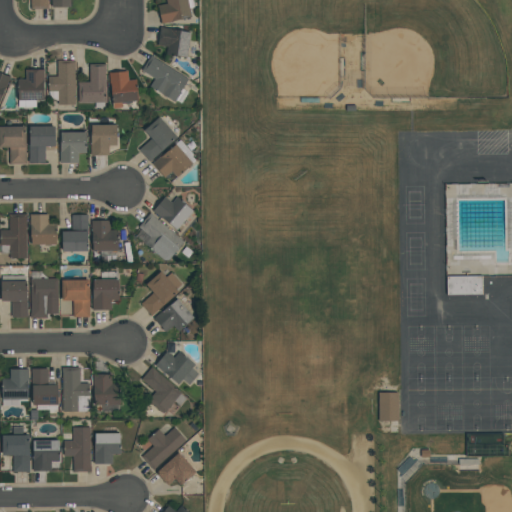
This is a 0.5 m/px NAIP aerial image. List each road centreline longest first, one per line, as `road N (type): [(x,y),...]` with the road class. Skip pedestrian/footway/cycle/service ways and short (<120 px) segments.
road 1 (residential): [(5,35),(123,36),(121,4)]
road 2 (residential): [(0,500),(128,500)]
road 3 (residential): [(0,346),(125,345)]
road 4 (residential): [(0,192),(124,192)]
